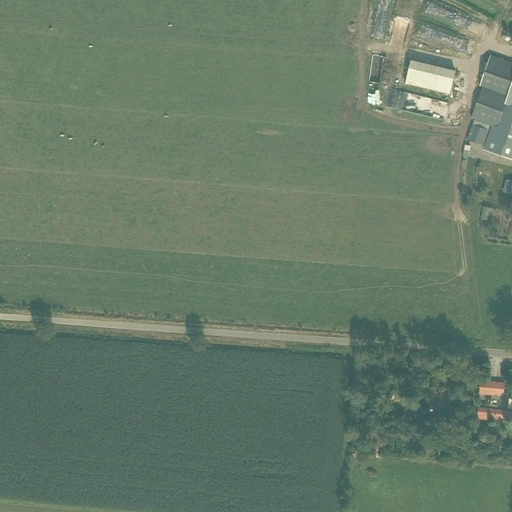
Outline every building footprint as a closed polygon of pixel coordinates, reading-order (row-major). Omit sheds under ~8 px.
[(374,55),(374,68),(371,68),(371,82),(382,82),(383,56),(374,55)] [(511,63),(491,56),(480,87),(482,88),(471,119),(491,125),(483,150),(511,159),(511,63)] [(436,67),(430,90),(450,95),(455,71),(436,67)] [(472,125),(469,132),(466,141),(483,147),(489,130),(473,125),(472,125)] [(510,194),(511,190),(511,180),(506,179),(503,193),(510,194)] [(471,382),(472,366),(461,365),(453,365),(452,375),(453,375),(451,391),(464,391),(465,382),(471,382)] [(481,381),(480,394),(503,397),(504,383),(481,381)] [(494,419),(511,420),(511,412),(479,408),(477,419),(494,421),(494,419)]
